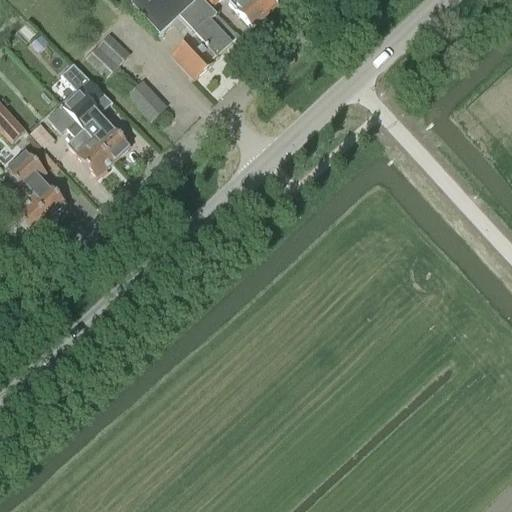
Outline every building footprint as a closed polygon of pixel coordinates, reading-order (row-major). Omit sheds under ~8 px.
[(177,23),(191,38),(213,17),(199,2),(197,4),(193,0),(139,0),(129,9),(158,41),(177,23)] [(224,0),(197,0),(210,13),(224,0)] [(250,32),(274,10),(264,0),(236,0),(228,8),(250,32)] [(193,41),(172,61),(194,85),(231,50),(229,48),(236,41),(213,17),(191,38),(193,41)] [(126,100),(136,90),(117,72),(129,59),(108,39),(84,64),(105,84),(108,82),(126,100)] [(0,134),(11,147),(24,135),(0,108),(0,134)] [(113,169),(85,137),(62,112),(47,125),(61,140),(67,135),(75,144),(67,151),(97,184),(113,169)] [(54,145),(40,129),(29,138),(43,154),(54,145)] [(85,137),(113,169),(130,153),(109,131),(100,140),(92,131),(85,137)] [(44,190),(40,184),(46,179),(25,156),(4,175),(21,194),(49,226),(66,211),(46,188),(44,190)] [(49,226),(21,194),(14,201),(22,210),(13,218),(33,241),(49,226)] [(71,210),(70,210),(96,235),(106,225),(80,200),(71,210)]
